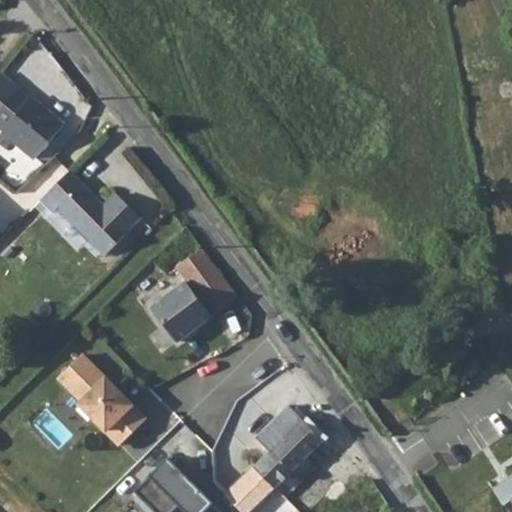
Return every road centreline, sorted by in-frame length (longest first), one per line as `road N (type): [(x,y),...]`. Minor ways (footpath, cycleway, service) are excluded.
road 1 (unclassified): [(283,322),(38,0)]
road 2 (unclassified): [(415,511),(283,322)]
road 3 (residential): [(182,415),(283,322)]
